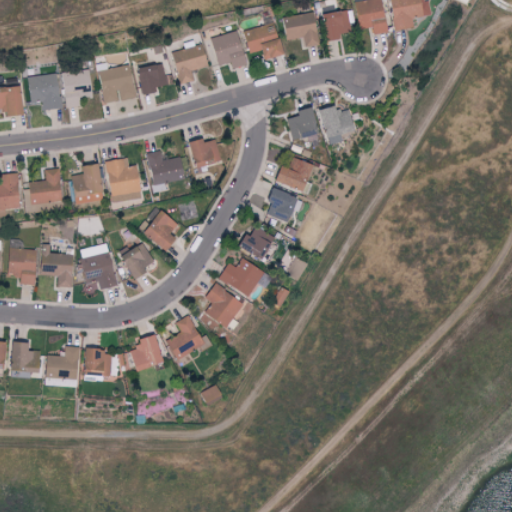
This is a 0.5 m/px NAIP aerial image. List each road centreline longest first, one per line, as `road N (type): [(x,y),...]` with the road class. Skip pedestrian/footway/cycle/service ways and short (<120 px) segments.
road 1 (residential): [(0,313),(115,320),(173,292),(257,156),(251,96)]
road 2 (residential): [(0,146),(110,134),(324,74),(361,80)]
